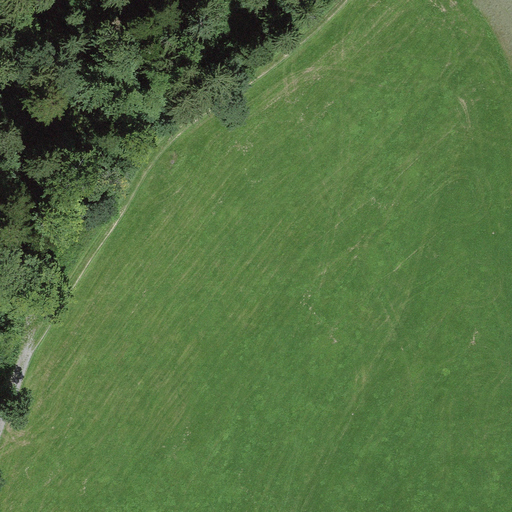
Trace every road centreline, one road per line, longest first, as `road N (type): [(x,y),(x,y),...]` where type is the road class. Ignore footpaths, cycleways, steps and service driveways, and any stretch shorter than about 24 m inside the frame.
road 1 (track): [(0,431),(41,333),(187,122),(292,49),(344,0)]
road 2 (track): [(27,365),(40,254),(86,93)]
